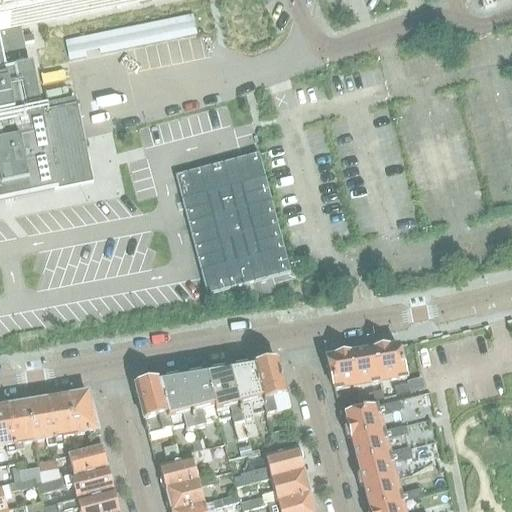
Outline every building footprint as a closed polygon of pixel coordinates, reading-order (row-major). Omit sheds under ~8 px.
[(0,0),(0,202),(94,183),(76,99),(37,107),(20,24),(139,0),(0,0)] [(381,384),(381,381),(395,378),(396,382),(407,380),(398,347),(389,349),(385,345),(377,347),(374,351),(373,351),(379,385),(381,384)] [(351,355),(356,389),(359,388),(358,384),(369,382),(370,386),(379,385),(373,351),(351,355)] [(350,355),(346,352),(338,353),(335,358),(326,359),(335,392),(344,391),(343,387),(353,385),(354,389),(356,389),(351,355),(350,355)] [(253,367),(265,414),(266,418),(290,412),(279,367),(274,364),(253,367)] [(252,417),(265,414),(253,367),(230,371),(248,440),(258,437),(252,417)] [(248,440),(230,371),(206,375),(218,421),(219,423),(232,420),(238,442),(248,440)] [(205,425),(218,421),(206,375),(183,379),(196,430),(206,428),(205,425)] [(187,433),(196,430),(183,379),(160,383),(172,431),(185,427),(187,433)] [(422,379),(408,383),(411,393),(425,389),(422,379)] [(148,437),(172,431),(160,383),(139,386),(136,391),(148,437)] [(394,390),(396,398),(409,394),(407,387),(394,390)] [(383,401),(381,394),(368,397),(370,405),(383,401)] [(68,398),(75,436),(87,434),(88,439),(99,438),(88,395),(68,398)] [(63,438),(75,436),(68,398),(48,402),(56,447),(64,445),(63,438)] [(48,448),(56,447),(48,402),(28,405),(35,443),(46,441),(48,448)] [(341,412),(354,409),(352,402),(339,405),(341,412)] [(400,411),(397,403),(378,408),(345,416),(347,426),(345,430),(347,438),(351,440),(352,442),(385,433),(384,430),(380,431),(377,418),(380,417),(380,416),(400,411)] [(23,445),(35,443),(28,405),(8,408),(16,454),(24,452),(23,445)] [(8,455),(16,454),(8,408),(0,409),(0,448),(6,448),(8,455)] [(386,454),(383,443),(387,442),(387,441),(406,436),(404,428),(385,433),(352,442),(358,465),(391,456),(390,453),(386,454)] [(281,432),(270,435),(275,451),(285,448),(281,432)] [(176,446),(164,450),(167,461),(179,458),(176,446)] [(244,487),(271,481),(304,472),(301,462),(303,459),(301,453),(299,452),(298,448),(265,457),(268,469),(241,476),(244,487)] [(69,457),(74,477),(107,468),(102,449),(69,457)] [(389,466),(393,465),(393,464),(412,459),(410,451),(391,456),(358,465),(360,473),(357,478),(359,486),(364,488),(364,489),(397,481),(396,478),(393,479),(389,466)] [(166,491),(199,483),(195,470),(213,465),(210,454),(159,467),(162,479),(161,481),(162,487),(165,489),(166,491)] [(64,480),(66,489),(73,487),(77,502),(114,492),(107,468),(74,477),(64,480)] [(19,469),(13,470),(15,485),(21,483),(20,478),(19,473),(19,469)] [(39,469),(19,473),(20,478),(21,483),(22,483),(36,480),(37,486),(42,485),(40,475),(39,469)] [(58,471),(40,475),(42,485),(61,480),(59,475),(58,471)] [(277,504),(310,496),(307,485),(309,482),(307,476),(305,475),(304,472),(271,481),(277,504)] [(171,511),(181,511),(205,506),(201,491),(218,487),(216,478),(199,483),(166,491),(168,502),(167,504),(168,510),(171,511)] [(394,485),(398,484),(397,481),(364,489),(370,511),(403,503),(423,498),(420,490),(401,495),(397,496),(394,485)] [(15,485),(9,486),(11,494),(24,491),(22,483),(21,483),(15,485)] [(118,511),(114,492),(77,502),(57,507),(57,511),(118,511)] [(314,511),(313,508),(315,506),(314,500),(311,498),(310,496),(277,504),(268,506),(269,511),(314,511)] [(401,511),(400,507),(404,506),(403,503),(370,511),(401,511)]
